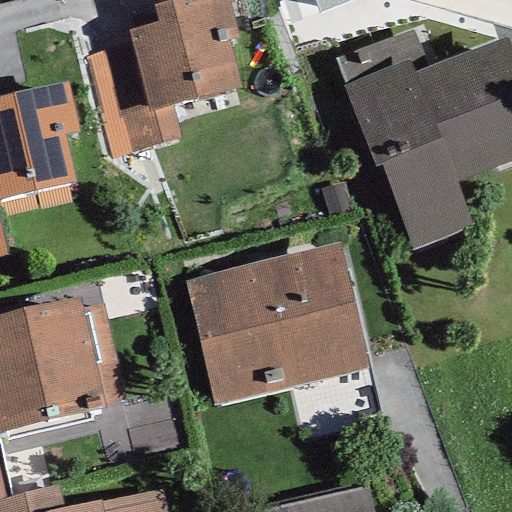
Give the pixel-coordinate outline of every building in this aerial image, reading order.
[(226,0),(209,0),(154,13),(157,26),(127,33),(130,45),(148,119),(172,113),(234,98),(222,51),(238,47),(226,0)] [(314,0),(325,28),(399,0),(314,0)] [(511,60),(505,44),(414,78),(455,189),(511,165),(511,60)] [(148,119),(130,45),(101,52),(128,154),(180,142),(172,113),(148,119)] [(409,64),(340,90),(371,174),(381,170),(411,252),(471,230),(455,189),(414,78),(409,64)] [(67,87),(0,103),(0,206),(75,189),(64,142),(80,138),(67,87)] [(212,410),(374,374),(346,249),(184,284),(212,410)] [(78,304),(0,321),(0,440),(104,416),(78,304)] [(0,504),(0,511),(61,511),(57,491),(0,504)] [(168,511),(165,493),(80,511),(168,511)]
